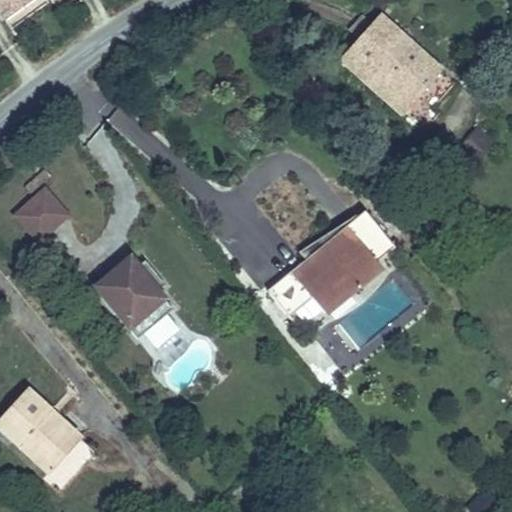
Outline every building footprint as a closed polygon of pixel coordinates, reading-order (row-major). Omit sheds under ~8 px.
[(0,0),(0,12),(6,21),(35,0),(0,0)] [(409,106),(441,70),(382,17),(350,54),(409,106)] [(360,75),(403,113),(409,106),(350,54),(342,63),(358,77),(360,75)] [(44,172),(25,188),(32,195),(50,178),(44,172)] [(35,249),(68,219),(40,189),(8,219),(35,249)] [(391,243),(366,212),(269,291),(289,316),(312,297),(321,308),(350,285),(355,291),(362,286),(357,278),(390,252),(395,247),(391,243)] [(98,290),(140,343),(176,314),(161,296),(168,290),(148,265),(141,271),(137,266),(118,281),(115,276),(98,290)] [(457,334),(440,350),(451,362),(469,346),(457,334)] [(27,392),(0,421),(0,429),(49,474),(80,440),(27,392)]
